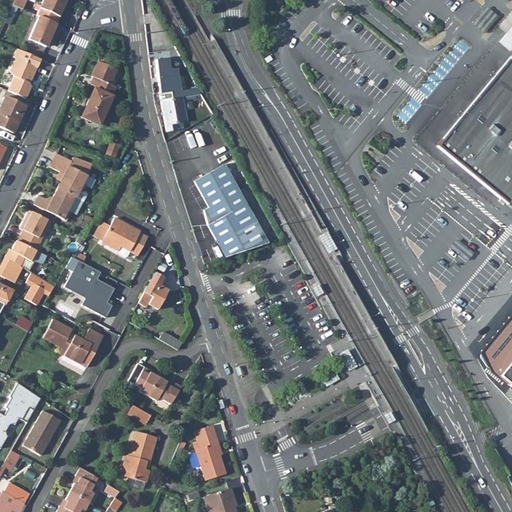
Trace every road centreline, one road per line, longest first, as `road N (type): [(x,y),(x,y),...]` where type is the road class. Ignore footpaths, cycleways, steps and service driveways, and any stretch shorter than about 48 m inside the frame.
road 1 (secondary): [(438,391),(242,61),(227,0)]
road 2 (residential): [(128,0),(144,121),(214,342)]
road 3 (residential): [(214,342),(172,357),(143,343),(124,346),(32,511)]
road 4 (residential): [(108,0),(91,15),(0,207)]
road 5 (residential): [(438,391),(332,448),(258,474)]
road 6 (unknown): [(175,222),(78,390)]
road 7 (unknown): [(144,121),(59,264)]
road 8 (residential): [(214,342),(258,474)]
road 9 (secondary): [(504,511),(438,391)]
